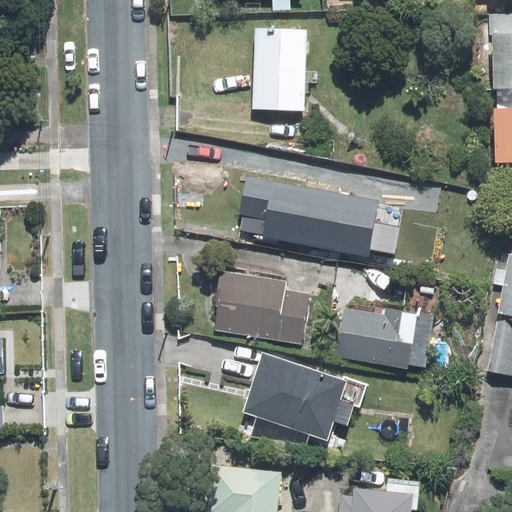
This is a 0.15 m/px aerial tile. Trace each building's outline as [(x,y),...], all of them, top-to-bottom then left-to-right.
[(311,26),(258,24),(254,106),(307,109),(311,26)] [(511,38),(495,39),(497,94),(511,93),(511,38)] [(511,110),(491,111),(493,161),(511,160),(511,110)] [(383,201),(384,196),(250,174),(241,231),(373,253),(374,244),(398,248),(405,205),(383,201)] [(511,265),(487,374),(510,379),(511,371),(511,265)] [(306,345),(314,300),(225,283),(217,329),(306,345)] [(401,371),(410,318),(344,306),(335,359),(401,371)] [(0,336),(0,424),(7,424),(7,402),(4,402),(3,371),(8,370),(8,336),(0,336)] [(338,387),(266,363),(248,416),(320,440),(338,387)] [(273,511),(276,478),(215,473),(211,511),(273,511)] [(344,511),(403,511),(405,504),(346,498),(344,511)]
